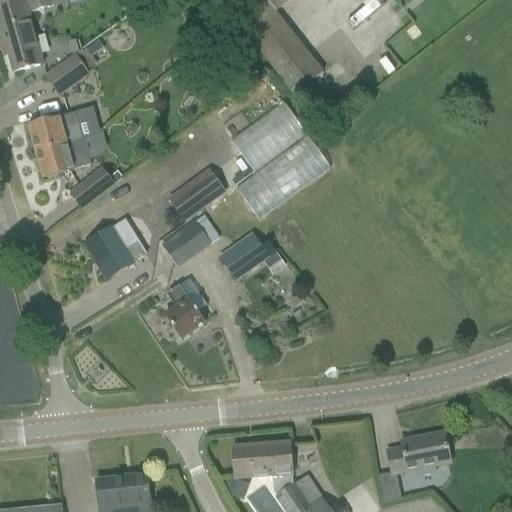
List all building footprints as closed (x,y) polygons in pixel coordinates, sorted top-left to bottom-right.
[(14,75),(45,66),(31,14),(58,7),(55,0),(0,0),(0,33),(2,33),(14,75)] [(218,0),(256,48),(285,26),(276,15),(295,0),(218,0)] [(216,34),(205,12),(188,21),(199,43),(216,34)] [(296,96),(325,72),(288,26),(259,50),(296,96)] [(77,42),(69,44),(73,56),(81,54),(77,42)] [(58,98),(89,75),(77,57),(46,79),(58,98)] [(219,94),(234,87),(228,75),(213,81),(219,94)] [(287,105),(231,139),(251,173),(308,139),(287,105)] [(60,120),(29,128),(36,154),(68,145),(83,141),(76,116),(60,120)] [(258,220),(332,172),(311,139),(237,187),(258,220)] [(43,181),(92,167),(85,141),(83,142),(83,141),(68,145),(36,154),(43,181)] [(82,211),(114,186),(122,180),(118,174),(110,180),(104,171),(71,197),(82,211)] [(227,195),(210,171),(168,201),(186,225),(227,195)] [(108,282),(147,257),(125,222),(86,247),(108,282)] [(179,271),(211,248),(195,224),(163,247),(179,271)] [(237,285),(271,260),(253,235),(219,260),(237,285)] [(181,342),(206,325),(180,288),(167,297),(176,310),(165,318),(181,342)] [(451,465),(445,435),(401,444),(403,451),(387,454),(392,477),(451,465)] [(233,451),(235,481),(272,478),(274,494),(277,498),(293,488),(292,477),(293,477),(291,446),(233,451)] [(131,511),(131,509),(151,507),(147,477),(96,483),(99,511),(131,511)] [(331,511),(308,478),(293,488),(277,498),(275,500),(283,511),(331,511)]
